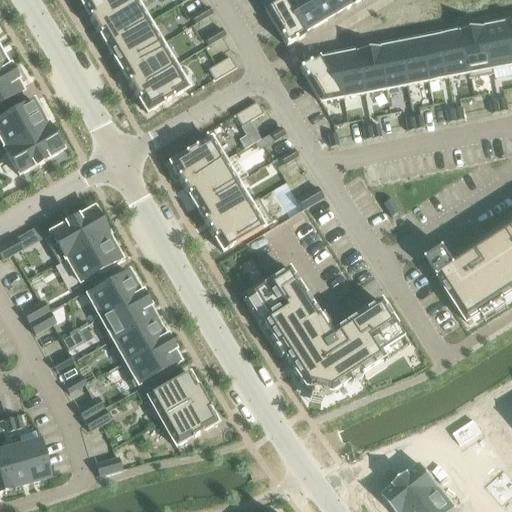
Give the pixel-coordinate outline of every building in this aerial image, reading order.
[(133,0),(90,0),(81,6),(89,19),(89,20),(94,29),(136,4),(133,0)] [(303,0),(283,0),(282,1),(304,38),(305,37),(304,35),(319,26),(303,0)] [(325,0),(303,0),(319,26),(336,16),(325,0)] [(348,0),(325,0),(336,16),(351,7),(352,7),(348,0)] [(282,1),(264,11),(287,49),(296,43),(304,38),(282,1)] [(136,4),(94,29),(100,38),(100,37),(108,50),(149,26),(136,4)] [(208,9),(199,14),(204,21),(212,16),(208,9)] [(199,14),(191,20),(195,27),(204,21),(199,14)] [(149,26),(108,50),(120,72),(162,47),(149,26)] [(486,30),(485,30),(493,72),(511,68),(511,51),(507,27),(486,31),(486,30)] [(485,30),(462,35),(470,76),(493,72),(485,30)] [(221,31),(212,36),(216,44),(225,39),(221,31)] [(461,35),(441,39),(449,80),(470,76),(462,35),(461,35)] [(212,36),(203,42),(208,49),(216,44),(212,36)] [(441,39),(420,43),(428,84),(449,80),(441,39)] [(420,43),(399,47),(407,88),(428,84),(420,43)] [(162,47),(120,72),(128,84),(128,85),(133,94),(174,69),(162,47)] [(379,51),(378,51),(386,92),(407,88),(399,47),(379,51)] [(378,51),(356,55),(364,97),(386,92),(378,51)] [(0,76),(10,71),(9,70),(8,71),(0,55),(0,76)] [(355,56),(335,60),(343,101),(364,97),(356,55),(355,55),(355,56)] [(310,65),(300,71),(320,105),(343,101),(335,60),(320,62),(319,60),(310,65)] [(230,61),(209,73),(215,84),(236,71),(230,61)] [(174,69),(133,94),(138,103),(139,102),(147,116),(162,107),(173,101),(173,100),(188,92),(174,69)] [(10,71),(0,76),(0,107),(22,95),(21,92),(16,84),(17,83),(10,71)] [(507,101),(499,103),(501,115),(509,114),(507,101)] [(498,103),(490,105),(492,117),(500,116),(498,103)] [(12,116),(0,122),(0,142),(5,151),(4,152),(5,153),(48,128),(48,127),(46,128),(33,104),(12,116)] [(256,105),(236,118),(242,128),(263,116),(256,105)] [(463,110),(455,111),(455,112),(457,124),(465,122),(463,110)] [(455,112),(447,113),(450,126),(458,124),(457,124),(455,112)] [(421,119),(413,120),(423,131),(421,119)] [(413,120),(405,122),(407,134),(413,120)] [(378,127),(370,129),(373,141),(381,140),(378,127)] [(48,128),(5,153),(19,178),(23,176),(40,166),(62,153),(48,128)] [(370,129),(362,130),(364,142),(373,141),(370,129)] [(281,131),(270,137),(274,144),(285,138),(281,131)] [(336,137),(328,138),(330,151),(338,149),(336,137)] [(185,157),(170,166),(177,179),(183,189),(224,164),(211,142),(196,151),(195,150),(184,157),(185,157)] [(293,152),(279,160),(284,168),(298,159),(293,152)] [(224,164),(183,189),(188,199),(189,198),(196,210),(237,186),(224,164)] [(237,186),(196,210),(203,222),(203,223),(209,232),(250,207),(237,186)] [(317,191),(297,203),(303,213),(306,211),(323,201),(317,191)] [(392,200),(383,207),(392,220),(397,216),(401,214),(392,200)] [(250,207),(209,232),(214,242),(215,242),(223,255),(264,230),(250,207)] [(71,224),(50,237),(64,262),(108,237),(93,212),(71,224)] [(447,253),(429,265),(440,282),(469,327),(482,319),(483,320),(485,319),(482,314),(491,308),(494,313),(495,312),(492,307),(502,301),(505,306),(506,305),(505,304),(511,299),(511,234),(457,269),(455,265),(447,253)] [(108,237),(64,262),(64,263),(65,262),(79,286),(100,274),(121,262),(107,238),(108,238),(108,237)] [(17,240),(0,249),(0,260),(2,264),(12,258),(23,252),(17,240)] [(288,273),(252,296),(267,319),(261,323),(276,348),(277,349),(282,346),(288,354),(283,358),(284,359),(290,368),(305,391),(307,392),(307,393),(310,393),(311,394),(311,392),(323,395),(323,396),(324,396),(327,397),(327,396),(330,397),(330,396),(349,384),(350,383),(347,378),(355,373),(358,378),(360,377),(384,361),(380,355),(403,340),(380,304),(333,335),(331,336),(334,340),(330,342),(318,323),(320,322),(288,273)] [(128,275),(87,298),(100,321),(142,297),(142,296),(141,297),(140,295),(128,275)] [(142,297),(100,321),(112,343),(154,320),(152,317),(148,310),(149,309),(142,297)] [(40,305),(22,316),(24,318),(29,327),(49,315),(43,304),(40,305)] [(49,315),(29,327),(35,338),(52,328),(56,326),(49,315)] [(154,320),(112,343),(124,365),(167,341),(167,340),(166,341),(165,339),(154,320)] [(167,341),(124,365),(137,388),(179,365),(178,362),(173,354),(174,353),(167,341)] [(62,362),(52,369),(56,375),(66,369),(62,362)] [(167,388),(147,400),(161,425),(204,401),(198,390),(197,390),(189,376),(167,388)] [(75,384),(65,391),(69,397),(79,390),(75,384)] [(94,403),(77,412),(81,419),(82,421),(83,424),(104,412),(98,401),(94,403)] [(204,401),(161,425),(175,450),(195,439),(217,426),(209,412),(210,411),(204,401)] [(104,412),(83,424),(90,435),(105,426),(111,423),(104,412)] [(20,419),(13,421),(16,433),(23,431),(20,419)] [(13,421),(5,423),(8,435),(16,433),(13,421)] [(474,422),(452,437),(460,448),(482,434),(474,422)] [(39,443),(20,449),(21,452),(30,486),(50,480),(40,443),(39,443)] [(20,449),(1,454),(12,491),(30,486),(21,452),(20,449)] [(1,454),(0,454),(0,494),(12,491),(1,454)] [(115,462),(95,467),(99,480),(122,473),(118,461),(115,462)] [(395,490),(383,500),(392,511),(413,511),(440,490),(421,468),(409,477),(394,489),(395,490)] [(511,482),(504,473),(486,489),(494,499),(511,483),(511,482)] [(511,483),(494,499),(502,509),(511,500),(511,483)] [(440,490),(413,511),(455,511),(440,492),(440,491),(440,490)]
